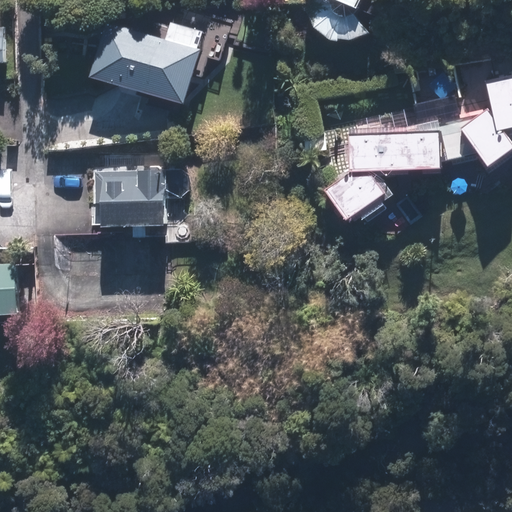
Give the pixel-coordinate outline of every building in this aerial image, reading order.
[(385,0),(322,0),(322,11),(334,28),(351,37),(375,34),(385,30),(385,25),(382,14),(383,8),(385,0)] [(121,19),(105,70),(198,98),(213,47),(121,19)] [(0,24),(0,60),(16,61),(15,25),(0,24)] [(511,76),(491,81),(499,115),(494,108),(467,128),(494,166),(511,152),(511,134),(509,131),(511,130),(511,76)] [(356,134),(357,172),(332,190),(355,220),(392,192),(376,171),(449,168),(447,131),(356,134)] [(98,169),(97,219),(193,220),(193,170),(98,169)] [(0,266),(0,315),(26,317),(28,267),(0,266)]
